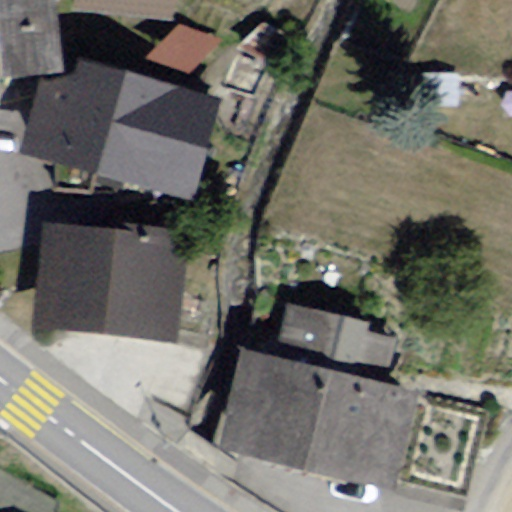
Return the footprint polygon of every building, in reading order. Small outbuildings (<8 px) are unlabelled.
[(63,0),(0,0),(0,89),(72,82),(63,0)] [(186,0),(88,0),(89,22),(186,24),(186,0)] [(85,94),(52,89),(36,170),(114,191),(136,86),(89,75),(85,94)] [(228,113),(136,86),(114,191),(210,209),(228,113)] [(55,241),(46,344),(192,362),(198,246),(143,240),(142,251),(55,241)] [(287,371),(256,363),(231,464),(410,508),(432,407),(395,399),(405,355),(378,351),(381,338),(301,320),(287,371)] [(62,511),(0,477),(0,511),(62,511)]
